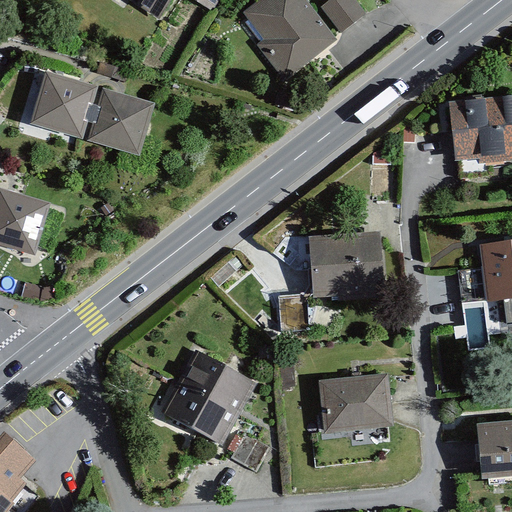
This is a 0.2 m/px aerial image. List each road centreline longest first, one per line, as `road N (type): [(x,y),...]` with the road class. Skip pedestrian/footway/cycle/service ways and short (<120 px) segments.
road 1 (secondary): [(503,0),(60,342)]
road 2 (residential): [(60,342),(85,373),(124,511)]
